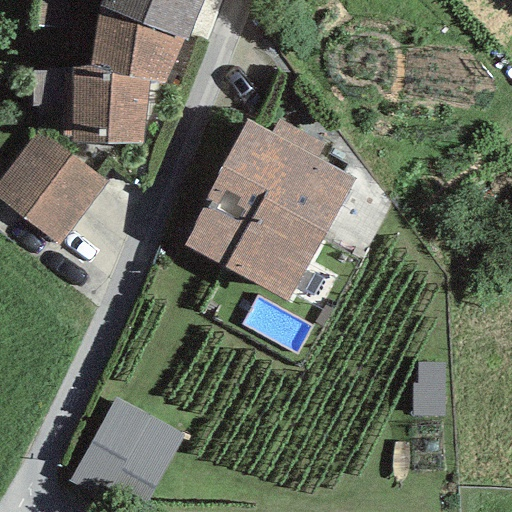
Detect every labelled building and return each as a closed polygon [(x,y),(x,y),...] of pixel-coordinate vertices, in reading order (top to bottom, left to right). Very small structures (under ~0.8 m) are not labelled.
[(191,24),(109,0),(98,0),(89,53),(165,76),(191,24)] [(109,0),(191,24),(200,0),(109,0)] [(89,53),(74,60),(70,137),(143,134),(145,78),(89,53)] [(358,176),(246,117),(184,234),(293,301),(358,176)] [(36,138),(0,177),(0,195),(56,248),(107,176),(36,138)] [(84,496),(128,511),(160,511),(188,434),(114,409),(84,496)]
